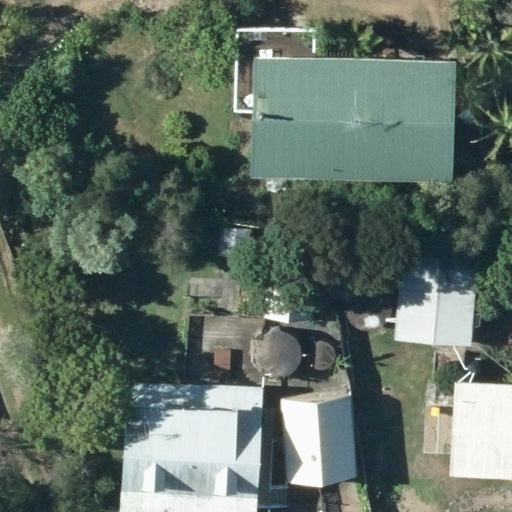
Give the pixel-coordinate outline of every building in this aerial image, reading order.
[(450,66),(250,62),(247,182),(447,186),(450,66)] [(214,257),(250,257),(252,231),(215,229),(214,257)] [(399,253),(390,337),(397,338),(397,342),(469,350),(476,261),(399,253)] [(237,281),(206,279),(205,313),(235,313),(237,281)] [(261,318),(311,321),(311,299),(263,296),(261,318)] [(308,367),(337,364),(336,339),(306,342),(308,367)] [(121,385),(114,511),(253,511),(259,392),(121,385)] [(511,387),(451,385),(448,479),(511,482),(511,387)] [(277,403),(280,482),(349,480),(347,402),(277,403)]
